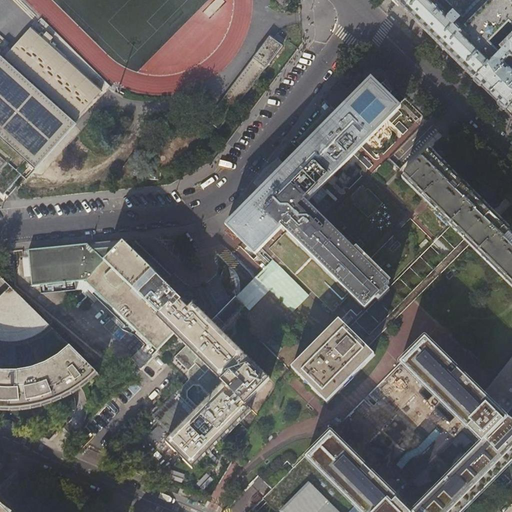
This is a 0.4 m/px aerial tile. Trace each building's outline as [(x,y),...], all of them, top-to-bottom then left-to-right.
[(473,79),(509,43),(511,39),(511,0),(393,0),(402,8),(428,33),(459,64),(473,79)] [(30,28),(3,58),(73,122),(101,92),(30,28)] [(282,46),(269,36),(251,60),(205,120),(218,130),(264,70),(282,46)] [(511,46),(509,43),(473,79),(490,95),(505,110),(511,103),(511,72),(510,70),(505,66),(504,63),(509,57),(511,58),(511,57),(511,46)] [(0,189),(8,197),(19,183),(64,134),(36,109),(0,77),(0,189)] [(364,308),(389,284),(326,221),(305,201),(322,183),(399,105),(373,80),(364,89),(357,82),(348,91),(341,83),(325,100),(332,107),(298,142),(305,149),(282,172),(266,188),(227,227),(241,241),(253,252),(280,225),(286,231),(269,249),(332,312),(350,294),(364,308)] [(36,109),(64,134),(72,125),(44,100),(36,109)] [(403,176),(511,283),(511,356),(482,395),(504,416),(505,416),(511,407),(511,234),(428,151),(403,176)] [(120,171),(128,177),(141,160),(133,154),(120,171)] [(257,181),(266,188),(282,172),(274,163),(265,172),(257,181)] [(405,215),(368,178),(331,216),(368,253),(405,215)] [(389,250),(399,246),(395,236),(385,241),(389,250)] [(161,312),(177,296),(121,243),(119,241),(87,244),(54,248),(28,250),(32,287),(41,286),(41,294),(76,293),(75,284),(86,284),(147,342),(146,343),(131,359),(140,368),(174,335),(162,323),(167,318),(161,312)] [(233,244),(228,249),(245,264),(249,260),(233,244)] [(274,262),(256,275),(263,285),(273,278),(281,273),(274,262)] [(0,412),(2,413),(11,413),(22,413),(30,412),(39,410),(51,406),(63,401),(73,396),(84,389),(91,383),(98,377),(72,350),(10,288),(0,298),(0,412)] [(174,335),(183,325),(167,309),(178,297),(177,296),(161,312),(167,318),(162,323),(174,335)] [(235,296),(210,321),(220,331),(245,306),(235,296)] [(210,321),(193,304),(189,309),(181,302),(182,301),(178,297),(167,309),(183,325),(174,335),(186,347),(174,358),(188,371),(188,381),(152,417),(171,436),(166,442),(192,468),(249,412),(250,410),(245,404),(269,380),(220,331),(210,321)] [(338,320),(291,368),(326,403),(374,355),(338,320)] [(466,427),(480,441),(411,511),(408,511),(400,503),(400,502),(332,434),(330,433),(264,500),(275,511),(460,511),(511,460),(511,420),(505,416),(504,416),(482,395),(423,338),(399,362),(464,426),(465,428),(466,427)] [(76,511),(51,486),(36,501),(46,511),(76,511)]
